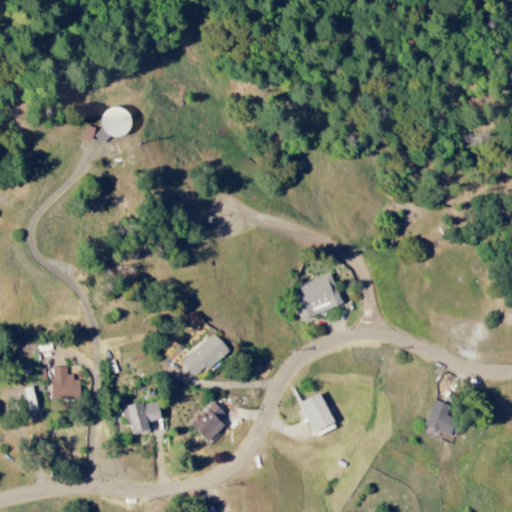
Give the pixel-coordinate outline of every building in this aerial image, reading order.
[(100,143),(109,134),(115,140),(133,124),(113,103),(96,119),(102,126),(93,135),(100,143)] [(301,295),(291,299),(299,320),(340,305),(328,274),(297,285),(301,295)] [(193,379),(226,350),(211,334),(179,363),(193,379)] [(64,367),(49,368),(50,400),(78,399),(78,377),(64,378),(64,367)] [(19,389),(24,413),(35,411),(30,387),(19,389)] [(297,403),(313,437),(334,427),(317,393),(297,403)] [(119,407),(121,425),(129,424),(130,435),(147,432),(145,422),(158,420),(156,402),(119,407)] [(189,426),(207,443),(223,426),(216,420),(222,414),(211,404),(189,426)]
